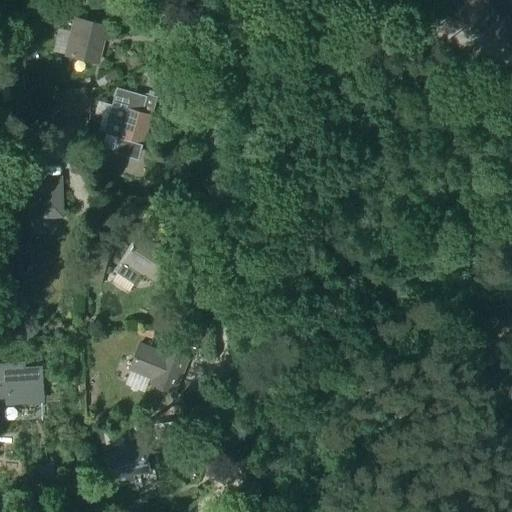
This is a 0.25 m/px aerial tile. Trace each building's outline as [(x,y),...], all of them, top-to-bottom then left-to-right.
[(113,27),(73,17),(64,57),(98,65),(104,42),(109,43),(113,27)] [(107,85),(119,80),(114,70),(103,75),(107,85)] [(115,85),(102,134),(118,138),(122,139),(118,151),(138,157),(142,144),(144,145),(152,117),(150,117),(156,93),(145,91),(145,92),(115,85)] [(77,96),(74,87),(53,93),(56,102),(77,96)] [(41,180),(28,180),(30,218),(62,216),(61,179),(48,179),(48,180),(41,181),(41,180)] [(188,243),(197,248),(204,235),(195,230),(188,243)] [(159,284),(175,259),(142,237),(135,247),(133,246),(131,250),(132,251),(118,273),(135,284),(143,273),(159,284)] [(105,274),(109,258),(92,254),(84,284),(92,286),(95,272),(105,274)] [(26,328),(13,322),(8,333),(21,339),(26,328)] [(161,350),(139,342),(128,370),(150,379),(148,384),(176,394),(190,357),(163,346),(161,350)] [(10,400),(40,398),(38,368),(23,369),(23,363),(0,364),(0,394),(10,394),(10,400)] [(212,419),(212,407),(201,407),(201,404),(182,404),(182,419),(212,419)] [(120,425),(99,430),(102,441),(123,436),(120,425)] [(202,434),(194,435),(195,447),(203,446),(202,434)] [(110,479),(148,471),(142,444),(105,453),(110,479)]
